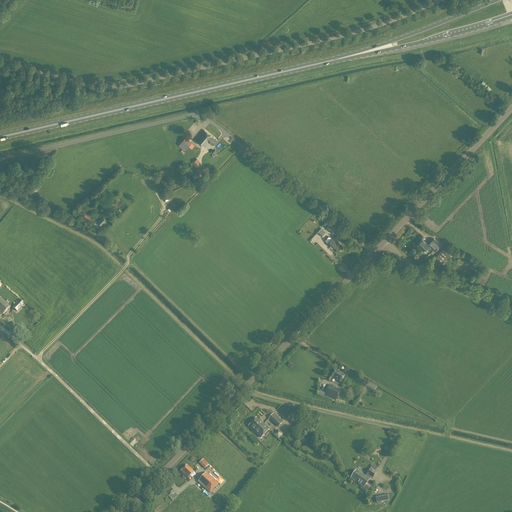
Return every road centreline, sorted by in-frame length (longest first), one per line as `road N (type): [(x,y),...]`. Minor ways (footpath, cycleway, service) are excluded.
road 1 (unclassified): [(0,62),(111,87),(359,31),(438,0)]
road 2 (unclassified): [(0,158),(204,116),(373,249)]
road 3 (tertiary): [(124,511),(373,249)]
road 4 (primary): [(0,137),(324,62)]
road 5 (unknown): [(240,390),(388,426),(394,440),(379,468)]
road 6 (primary): [(324,62),(511,16)]
road 7 (tertiary): [(381,241),(511,107)]
road 8 (primary): [(496,0),(324,62)]
road 9 (unclassified): [(511,305),(381,241)]
